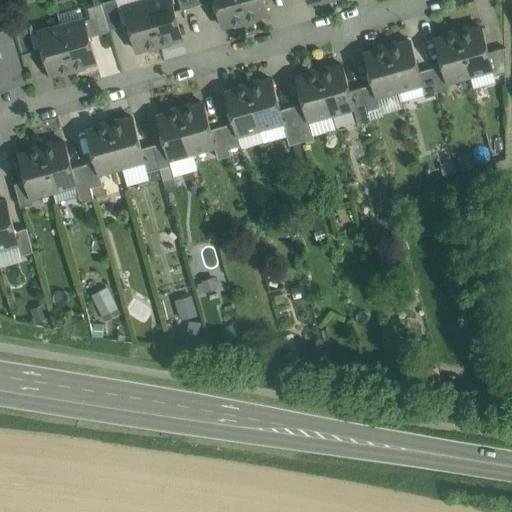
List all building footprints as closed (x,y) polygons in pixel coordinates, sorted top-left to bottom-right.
[(116,0),(110,0),(101,3),(109,30),(123,26),(116,0)] [(171,0),(152,0),(147,1),(159,44),(182,37),(171,0)] [(192,0),(178,0),(181,9),(194,6),(192,0)] [(214,0),(222,26),(245,20),(239,0),(214,0)] [(264,0),(239,0),(245,20),(268,13),(264,0)] [(147,1),(124,8),(136,50),(159,44),(147,1)] [(109,30),(101,3),(87,7),(89,17),(84,19),(89,35),(109,30)] [(84,19),(61,25),(73,68),(96,61),(89,35),(84,19)] [(61,25),(38,32),(50,74),(73,68),(61,25)] [(481,26),(458,32),(469,75),(492,69),(492,68),(488,52),(481,26)] [(30,27),(16,30),(23,53),(36,50),(30,27)] [(458,32),(434,39),(442,65),(446,81),(447,81),(469,75),(458,32)] [(9,41),(0,43),(0,46),(7,70),(17,68),(17,69),(19,68),(11,40),(9,40),(9,41)] [(419,72),(410,41),(387,47),(399,89),(421,83),(422,83),(419,72)] [(0,81),(9,79),(7,70),(0,46),(0,81)] [(387,47),(364,53),(372,84),(375,96),(377,95),(399,89),(387,47)] [(505,47),(488,52),(492,68),(492,69),(494,75),(505,72),(505,47)] [(349,91),(342,65),(319,71),(331,113),(353,107),(354,107),(349,91)] [(442,65),(430,68),(437,91),(449,88),(447,81),(446,81),(442,65)] [(437,91),(430,68),(419,72),(422,83),(421,83),(424,95),(437,91)] [(331,113),(319,71),(296,77),(303,103),(308,120),(308,119),(331,113)] [(271,79),(248,85),(260,128),(282,122),(283,121),(280,110),(271,79)] [(372,84),(361,87),(367,111),(368,111),(380,107),(377,95),(375,96),(372,84)] [(248,85),(225,92),(234,123),(237,134),(238,134),(260,128),(248,85)] [(361,87),(349,91),(354,107),(353,107),(358,126),(371,122),(368,111),(367,111),(361,87)] [(203,103),(180,109),(192,152),(214,146),(215,145),(211,129),(203,103)] [(303,103),(291,107),(301,141),(314,138),(308,119),(308,120),(303,103)] [(291,107),(280,110),(283,121),(282,122),(289,145),(301,141),(291,107)] [(180,109),(157,116),(164,142),(169,158),(170,158),(192,152),(180,109)] [(133,117),(109,124),(121,166),(143,160),(144,160),(141,148),(133,117)] [(234,123),(222,126),(228,149),(229,149),(241,145),(238,134),(237,134),(234,123)] [(109,124),(86,130),(95,161),(98,173),(99,172),(121,166),(109,124)] [(222,126),(211,129),(215,145),(214,146),(218,158),(231,155),(229,149),(228,149),(222,126)] [(65,141),(41,148),(53,190),(75,184),(76,184),(72,167),(65,141)] [(164,142),(153,145),(159,168),(172,165),(170,158),(169,158),(164,142)] [(153,145),(141,148),(144,160),(143,160),(147,172),(159,168),(153,145)] [(41,148),(18,154),(26,180),(30,197),(31,196),(53,190),(41,148)] [(95,161),(83,164),(90,187),(102,184),(99,172),(98,173),(95,161)] [(90,187),(83,164),(72,167),(76,184),(75,184),(80,202),(93,199),(90,187)] [(26,180),(14,183),(20,207),(33,203),(31,196),(30,197),(26,180)] [(6,200),(0,201),(0,247),(17,243),(18,242),(15,231),(6,200)] [(26,228),(15,231),(18,242),(17,243),(20,255),(33,251),(26,228)] [(215,276),(196,280),(198,291),(217,287),(215,276)] [(103,319),(119,311),(106,285),(90,293),(103,319)]
